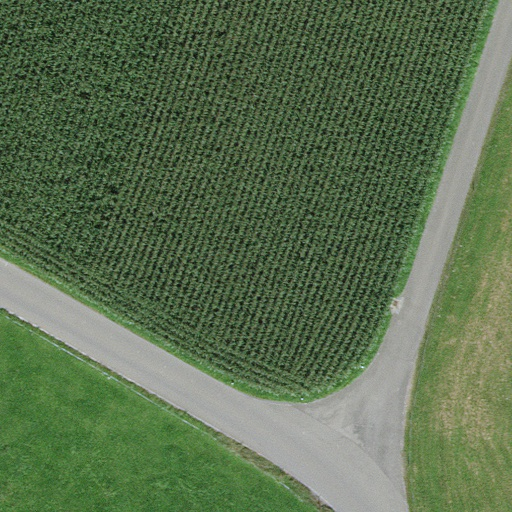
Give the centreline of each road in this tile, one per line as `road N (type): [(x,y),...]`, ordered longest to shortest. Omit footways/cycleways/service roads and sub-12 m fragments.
road 1 (track): [(511,7),(359,477)]
road 2 (unclassified): [(377,511),(359,477),(0,274)]
